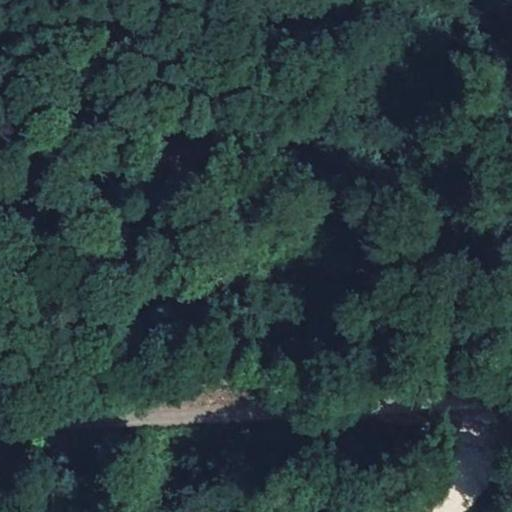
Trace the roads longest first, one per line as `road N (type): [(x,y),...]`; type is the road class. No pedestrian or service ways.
road 1 (track): [(511,408),(0,430)]
road 2 (track): [(490,409),(428,511)]
